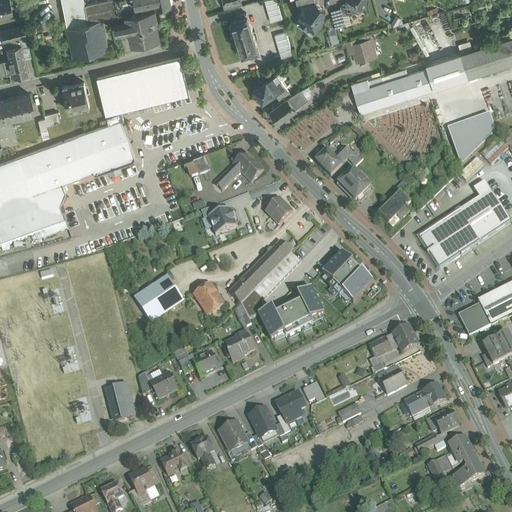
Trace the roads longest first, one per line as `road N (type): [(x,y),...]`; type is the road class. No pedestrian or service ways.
road 1 (secondary): [(0,511),(420,303)]
road 2 (secondary): [(200,44),(226,95),(420,303)]
road 3 (residential): [(200,44),(0,91)]
